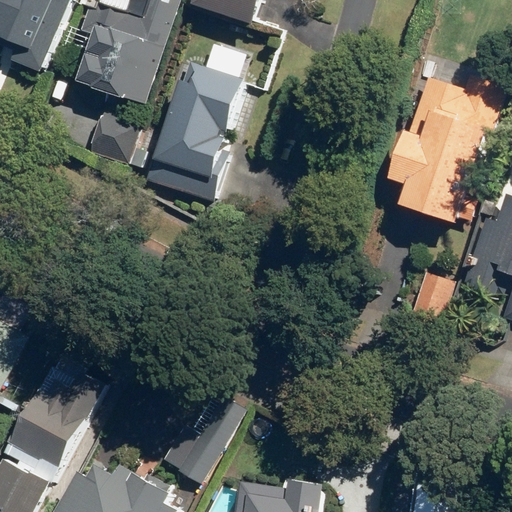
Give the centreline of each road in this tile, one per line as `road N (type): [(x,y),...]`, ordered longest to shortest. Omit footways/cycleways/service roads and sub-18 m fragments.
road 1 (residential): [(264,350),(362,0)]
road 2 (residential): [(0,199),(264,350)]
road 3 (residential): [(264,350),(511,425)]
